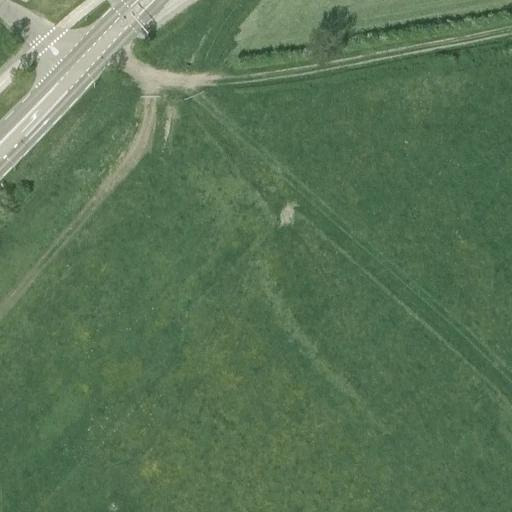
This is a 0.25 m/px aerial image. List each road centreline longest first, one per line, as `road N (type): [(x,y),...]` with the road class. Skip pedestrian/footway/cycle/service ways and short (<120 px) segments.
road 1 (track): [(511,29),(251,77),(147,75),(111,53),(67,64)]
road 2 (primary): [(0,170),(85,81)]
